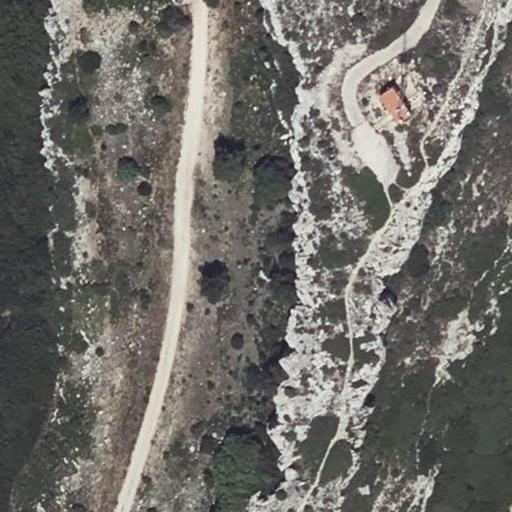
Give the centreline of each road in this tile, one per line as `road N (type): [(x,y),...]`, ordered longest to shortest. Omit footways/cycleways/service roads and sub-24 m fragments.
road 1 (track): [(126,511),(162,383),(192,184),(200,0)]
road 2 (track): [(430,0),(402,42),(350,83),(350,104),(386,168)]
